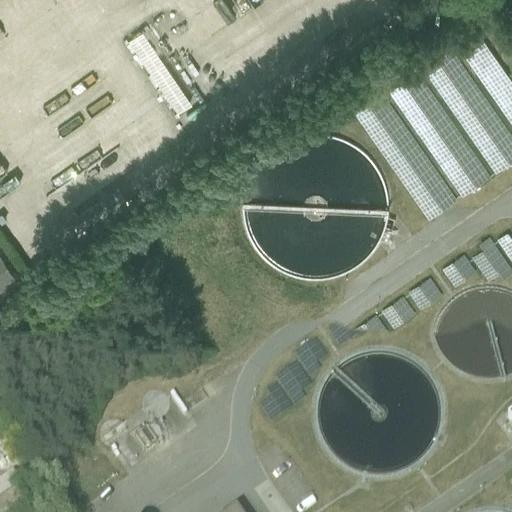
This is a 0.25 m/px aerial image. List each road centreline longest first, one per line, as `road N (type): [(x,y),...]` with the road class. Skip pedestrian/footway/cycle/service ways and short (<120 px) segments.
road 1 (unknown): [(73,0),(23,40),(20,124),(29,180),(45,206),(64,213),(104,201)]
road 2 (unknown): [(346,0),(196,131)]
road 3 (unknown): [(73,0),(141,45),(173,83),(196,131)]
